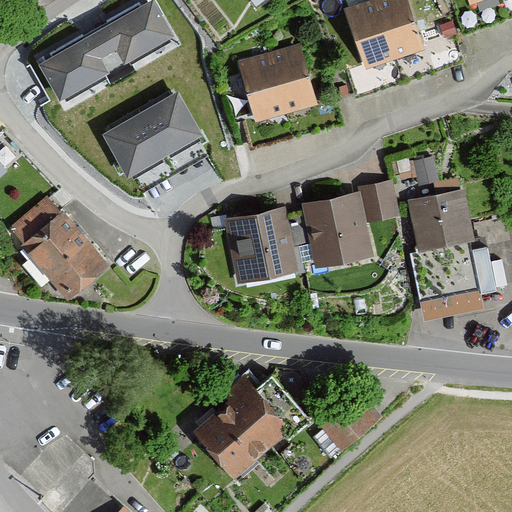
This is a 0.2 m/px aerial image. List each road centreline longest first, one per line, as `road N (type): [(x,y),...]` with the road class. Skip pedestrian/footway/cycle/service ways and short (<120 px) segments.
road 1 (residential): [(175,238),(201,202),(346,153),(375,130),(471,96),(511,61)]
road 2 (unclassified): [(511,372),(171,332)]
road 3 (residential): [(0,101),(96,203),(175,238)]
road 4 (unclassified): [(171,332),(0,306)]
